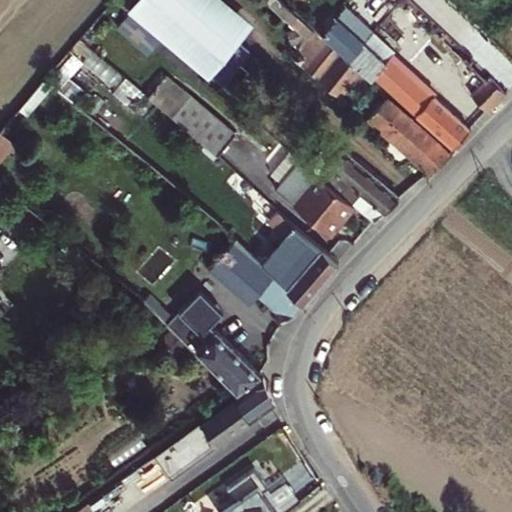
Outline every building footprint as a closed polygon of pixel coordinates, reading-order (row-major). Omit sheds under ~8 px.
[(122,0),(132,8),(138,0),(122,0)] [(208,73),(236,40),(239,37),(195,0),(138,0),(132,8),(208,73)] [(272,0),(300,25),(305,21),(281,0),(272,0)] [(348,8),(323,36),(349,59),(374,32),(348,8)] [(288,30),(298,52),(304,44),(298,27),(288,30)] [(292,60),(339,96),(347,86),(361,70),(349,59),(323,36),(315,29),(304,44),(298,52),(297,53),(292,60)] [(471,94),(486,111),(508,88),(446,31),(440,37),(486,81),(471,94)] [(369,38),(391,57),(395,53),(373,33),(369,38)] [(454,148),(471,130),(391,57),(369,38),(349,59),(361,70),(368,76),(371,79),(374,76),(454,148)] [(208,73),(222,84),(249,52),(236,40),(208,73)] [(347,86),(354,92),(368,76),(361,70),(347,86)] [(165,74),(147,96),(172,117),(190,95),(165,74)] [(217,155),(235,134),(190,95),(172,117),(217,155)] [(369,117),(431,172),(449,153),(386,98),(369,117)] [(318,174),(340,148),(341,146),(332,139),(318,152),(310,167),(318,174)] [(353,205),(372,222),(383,212),(398,198),(340,148),(318,174),(353,205)] [(290,149),(270,174),(280,182),(300,159),(290,149)] [(275,188),(329,234),(353,205),(318,174),(310,167),(300,159),(280,182),(275,188)] [(268,221),(278,210),(265,199),(255,210),(268,221)] [(278,210),(268,221),(290,241),(310,260),(287,286),(303,304),(338,262),(278,210)] [(287,286),(266,267),(236,239),(207,269),(248,303),(255,294),(268,305),(273,299),(294,318),(303,304),(287,286)] [(287,286),(310,260),(290,241),(266,267),(287,286)] [(135,272),(152,286),(175,259),(158,245),(135,272)] [(137,294),(156,314),(162,307),(141,289),(137,294)] [(161,319),(162,320),(170,313),(162,307),(156,314),(161,319)] [(197,349),(237,390),(260,373),(216,328),(209,336),(181,308),(173,316),(166,323),(194,352),(197,349)] [(162,320),(166,323),(173,316),(170,313),(162,320)] [(167,465),(175,476),(273,403),(274,403),(263,377),(235,398),(234,397),(157,453),(167,465)] [(159,470),(166,481),(175,476),(167,465),(159,470)] [(227,488),(235,500),(219,511),(220,511),(279,511),(265,490),(269,487),(256,468),(227,488)] [(72,511),(92,511),(86,503),(72,511)]
